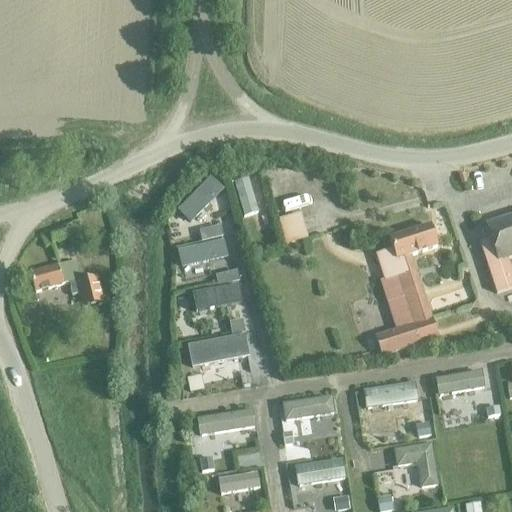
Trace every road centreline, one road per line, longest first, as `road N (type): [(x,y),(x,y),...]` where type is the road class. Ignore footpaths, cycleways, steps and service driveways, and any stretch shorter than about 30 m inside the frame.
road 1 (unclassified): [(267,128),(423,167),(511,149)]
road 2 (unclassified): [(56,511),(0,340)]
road 3 (unclassified): [(38,206),(164,150)]
